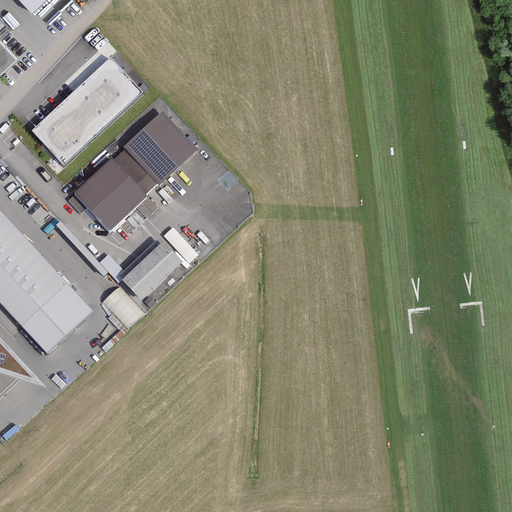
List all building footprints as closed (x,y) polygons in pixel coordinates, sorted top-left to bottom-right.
[(60,0),(23,0),(41,18),(60,0)] [(0,75),(16,61),(0,43),(0,75)] [(141,92),(110,59),(31,133),(62,166),(141,92)] [(73,196),(107,233),(197,149),(162,113),(73,196)] [(0,305),(19,326),(63,284),(0,219),(0,305)] [(163,242),(122,281),(141,302),(183,262),(163,242)] [(0,399),(21,381),(46,390),(0,340),(0,399)]
